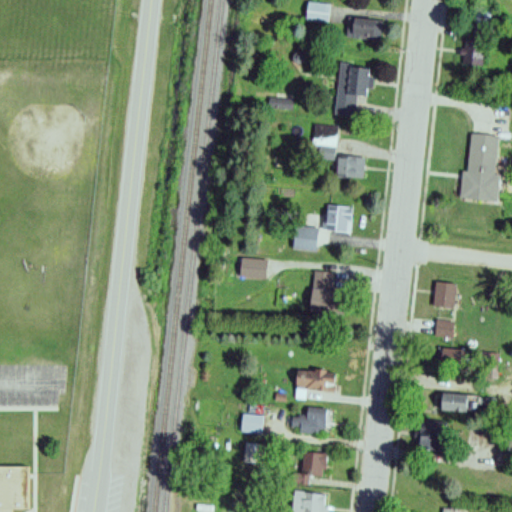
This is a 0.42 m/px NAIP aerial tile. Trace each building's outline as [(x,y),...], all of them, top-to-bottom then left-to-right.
[(382,22),(351,18),(349,37),(379,41),(382,22)] [(462,66),(483,66),(483,40),(462,40),(462,66)] [(335,116),(363,119),(368,67),(339,65),(335,116)] [(290,110),(291,102),(271,100),(270,108),(290,110)] [(338,159),(333,125),(310,128),(315,162),(338,159)] [(499,137),(468,134),(461,199),(493,202),(499,137)] [(363,158),(335,158),(335,179),(363,179),(363,158)] [(351,207),(324,207),(324,233),(351,233),(351,207)] [(315,252),(316,229),(293,227),(292,250),(315,252)] [(240,279),(264,279),(264,261),(240,261),(240,279)] [(308,312),(333,315),(338,275),(312,272),(308,312)] [(455,308),(456,283),(434,282),(433,308),(455,308)] [(454,322),(436,320),(434,336),(453,337),(454,322)] [(471,370),(496,375),(500,355),(475,350),(471,370)] [(294,390),(334,390),(334,370),(294,369),(294,390)] [(437,411),(463,411),(463,394),(437,394),(437,411)] [(290,416),(291,433),(329,432),(328,407),(305,408),(305,415),(290,416)] [(436,450),(436,419),(418,419),(418,450),(436,450)] [(325,453),(298,452),(296,484),(309,484),(310,477),(324,477),(325,453)] [(0,511),(13,511),(14,509),(29,509),(30,466),(0,466),(0,511)] [(323,511),(326,495),(294,491),(291,511),(323,511)]
